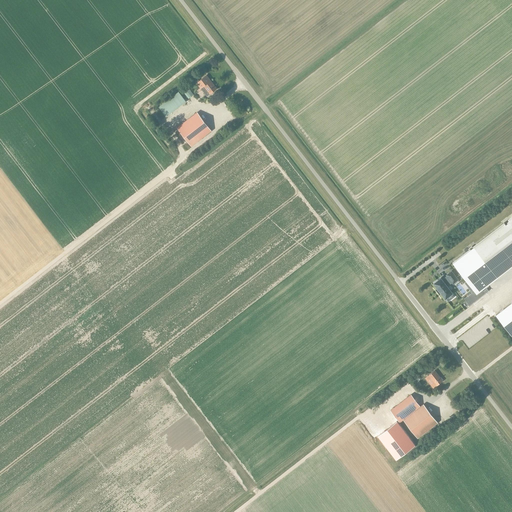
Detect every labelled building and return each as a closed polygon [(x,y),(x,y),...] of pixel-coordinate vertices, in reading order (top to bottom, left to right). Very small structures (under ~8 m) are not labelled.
[(204,86),(210,94),(217,89),(206,75),(197,83),(201,88),(204,86)] [(184,93),(187,96),(188,99),(193,95),(189,89),(184,93)] [(186,101),(178,92),(159,107),(166,117),(186,101)] [(191,146),(211,131),(197,113),(177,128),(191,146)] [(471,249),(474,253),(476,252),(479,256),(494,275),(511,260),(511,217),(508,221),(509,222),(505,225),(504,224),(471,249)] [(494,275),(479,256),(476,252),(474,253),(471,249),(470,250),(453,263),(467,282),(465,283),(472,293),(474,291),(476,291),(479,288),(481,290),(497,279),(494,275)] [(434,284),(438,289),(439,288),(443,293),(442,294),(445,298),(445,299),(446,298),(445,298),(451,294),(452,294),(452,293),(447,287),(452,282),(453,283),(453,284),(453,283),(457,280),(458,280),(451,272),(452,272),(451,271),(451,272),(447,275),(446,275),(447,276),(442,280),(441,279),(440,279),(434,284)] [(511,290),(511,275),(509,271),(496,280),(501,286),(506,282),(511,290)] [(472,293),(464,298),(468,304),(470,303),(470,304),(484,294),(481,290),(479,288),(476,291),(474,291),(472,293)] [(503,301),(511,290),(510,289),(501,299),(503,301)] [(456,313),(467,305),(465,302),(454,310),(456,313)] [(511,302),(496,315),(511,336),(511,335),(511,302)] [(436,386),(443,381),(435,370),(428,376),(436,386)] [(390,410),(400,422),(403,420),(420,407),(410,395),(390,410)] [(403,420),(417,438),(437,423),(423,405),(420,407),(403,420)] [(415,445),(396,422),(378,436),(396,460),(415,445)]
